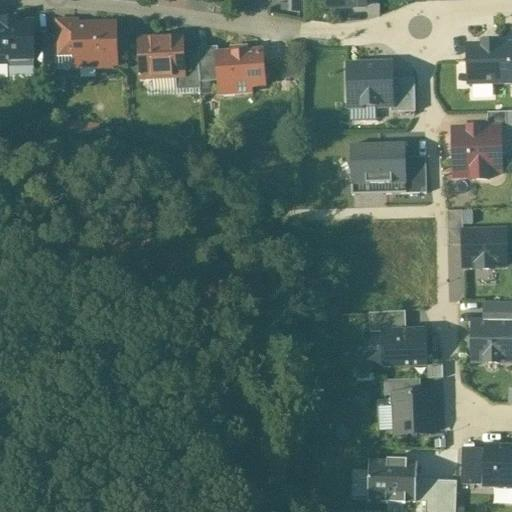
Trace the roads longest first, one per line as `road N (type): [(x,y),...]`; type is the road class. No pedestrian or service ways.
road 1 (residential): [(293,35),(74,0)]
road 2 (residential): [(511,413),(451,411),(438,278)]
road 3 (residential): [(293,35),(370,36),(418,53)]
